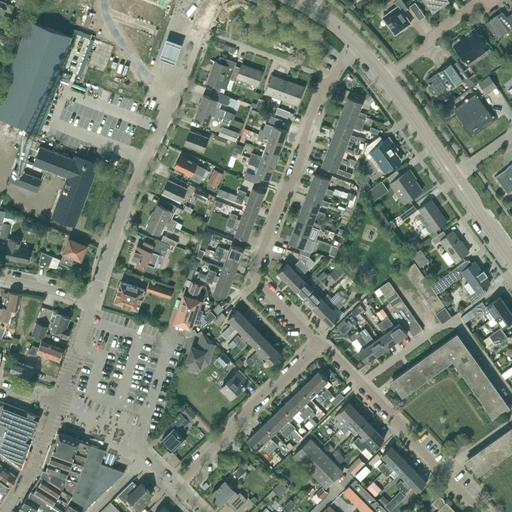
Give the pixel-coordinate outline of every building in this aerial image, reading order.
[(398,6),(383,17),(395,34),(410,23),(402,12),(408,8),(401,0),(397,0),(394,2),(398,6)] [(423,0),(433,13),(444,5),(445,6),(450,2),(448,0),(423,0)] [(502,12),(486,23),(497,39),(511,27),(511,15),(511,14),(506,18),(502,12)] [(55,93),(54,93),(58,82),(59,83),(60,80),(59,80),(62,72),(59,71),(72,33),(28,18),(9,73),(0,97),(0,117),(40,132),(53,96),(54,96),(55,93)] [(456,61),(457,62),(464,71),(469,79),(475,75),(467,64),(488,49),(476,31),(466,38),(465,36),(461,40),(462,41),(454,46),(462,57),(456,61)] [(175,41),(168,39),(162,57),(169,59),(173,61),(177,62),(183,44),(179,43),(175,41)] [(235,48),(230,47),(225,45),(223,49),(233,53),(235,48)] [(230,80),(235,66),(236,63),(224,59),(222,64),(215,62),(208,83),(214,85),(212,90),(215,91),(219,92),(221,88),(226,89),(230,80)] [(463,71),(457,62),(452,66),(451,64),(427,81),(437,95),(452,84),(453,86),(462,80),(463,83),(468,79),(463,71)] [(235,66),(230,80),(236,82),(237,79),(243,81),(241,86),(247,88),(250,86),(251,83),(257,86),(262,72),(242,65),(241,68),(235,66)] [(279,103),(287,82),(272,76),(266,93),(272,95),(271,100),(279,103)] [(489,76),(479,84),(486,94),(497,86),(489,76)] [(304,88),(287,82),(281,98),(298,105),(304,88)] [(223,116),(230,118),(232,113),(225,110),(225,111),(218,109),(217,111),(214,109),(217,100),(228,104),(230,96),(215,91),(213,99),(203,95),(199,107),(223,116)] [(367,94),(364,96),(370,103),(374,100),(371,95),(370,96),(368,94),(367,95),(367,94)] [(475,95),(455,110),(468,128),(477,122),(479,125),(486,120),(484,117),(488,114),(475,95)] [(259,98),(255,108),(261,110),(262,108),(265,100),(259,98)] [(348,98),(343,109),(358,115),(357,117),(365,120),(367,116),(359,113),(362,104),(348,98)] [(223,116),(199,107),(194,120),(208,125),(212,116),(215,117),(214,119),(221,122),(221,123),(229,125),(232,119),(230,118),(223,116)] [(278,107),(275,113),(288,118),(290,112),(278,107)] [(365,120),(357,117),(358,115),(343,109),(339,121),(354,126),(353,128),(360,131),(362,127),(365,120)] [(280,126),(282,121),(270,116),(268,121),(280,126)] [(351,135),(353,128),(354,126),(339,121),(335,132),(350,137),(349,139),(356,142),(358,139),(363,142),(365,138),(357,136),(357,137),(351,135)] [(9,124),(4,135),(13,139),(18,128),(9,124)] [(239,133),(222,126),(218,135),(236,141),(239,133)] [(259,135),(283,143),(288,132),(273,126),(270,135),(267,134),(268,132),(261,130),(259,135)] [(248,132),(244,131),(240,141),(244,142),(248,132)] [(190,132),(185,145),(203,152),(208,139),(190,132)] [(346,149),(345,151),(352,154),(353,151),(354,149),(346,146),(349,139),(350,137),(335,132),(330,143),(346,149)] [(225,145),(226,144),(227,139),(216,135),(213,141),(225,145)] [(265,150),(279,155),(283,143),(259,135),(257,140),(264,143),(264,141),(268,142),(265,150)] [(383,163),(388,169),(400,160),(399,159),(399,157),(396,153),(395,153),(391,148),(394,146),(388,139),(384,142),(379,136),(367,146),(364,152),(368,158),(373,155),(378,163),(383,163)] [(342,158),(345,151),(346,149),(330,143),(326,154),(342,160),(341,162),(348,165),(349,163),(357,165),(358,162),(350,159),(350,160),(342,158)] [(242,154),(244,146),(237,144),(234,151),(242,154)] [(40,146),(34,163),(67,176),(52,217),(76,226),(99,165),(75,156),(73,159),(40,146)] [(250,158),(274,167),(279,155),(265,150),(261,160),(258,158),(259,156),(252,154),(250,158)] [(236,158),(238,153),(234,152),(232,156),(228,165),(233,167),(236,158)] [(342,160),(326,154),(322,165),(336,171),(336,173),(350,179),(352,174),(338,169),(341,162),(342,160)] [(209,172),(196,165),(197,164),(181,156),(175,167),(192,176),(191,178),(200,182),(203,176),(207,177),(209,172)] [(274,167),(250,158),(248,163),(255,166),(256,163),(259,165),(256,174),(269,179),(274,167)] [(511,163),(507,167),(508,167),(495,176),(508,193),(511,190),(511,163)] [(42,179),(41,179),(13,168),(8,181),(37,192),(42,179)] [(214,169),(208,183),(216,187),(223,173),(214,169)] [(397,171),(387,178),(390,183),(390,184),(403,204),(422,190),(412,177),(413,177),(409,170),(401,176),(397,171)] [(246,172),(243,178),(259,184),(261,178),(246,172)] [(325,192),(325,193),(333,196),(334,194),(340,196),(341,191),(335,189),(334,192),(326,189),(329,180),(315,175),(310,186),(325,192)] [(365,192),(372,187),(367,180),(360,185),(365,192)] [(169,181),(163,193),(181,202),(187,189),(169,181)] [(321,203),(320,204),(328,207),(330,203),(322,200),(325,193),(325,192),(310,186),(306,197),(321,203)] [(237,195),(232,193),(232,194),(260,204),(265,192),(252,188),(249,197),(245,195),(246,193),(239,190),(237,195)] [(371,188),(365,193),(371,202),(378,198),(371,188)] [(197,190),(194,196),(207,202),(210,196),(197,190)] [(347,198),(349,199),(350,198),(354,200),(356,196),(355,195),(355,194),(349,192),(348,193),(342,191),(340,196),(347,198)] [(232,194),(232,193),(230,192),(227,198),(235,201),(242,204),(243,201),(247,203),(244,211),(256,216),(260,204),(232,194)] [(317,214),(316,216),(324,219),(325,215),(318,212),(320,204),(321,203),(306,197),(302,209),(317,214)] [(158,204),(152,216),(176,227),(180,229),(182,224),(178,222),(171,219),(174,212),(173,211),(176,206),(166,201),(163,207),(158,204)] [(430,201),(418,209),(422,214),(413,220),(424,235),(429,232),(429,233),(428,233),(431,237),(437,233),(435,229),(446,222),(430,201)] [(185,205),(183,210),(191,213),(193,209),(185,205)] [(414,205),(399,215),(403,221),(417,210),(414,205)] [(314,222),(316,216),(317,214),(302,209),(297,220),(313,226),(312,227),(320,230),(322,226),(314,222)] [(347,221),(350,212),(345,210),(342,219),(347,221)] [(252,228),(256,216),(244,211),(241,220),(237,218),(238,216),(231,213),(229,219),(252,228)] [(13,224),(15,215),(6,213),(4,221),(13,224)] [(176,227),(152,216),(146,227),(160,234),(164,225),(168,227),(166,229),(173,232),(176,227)] [(252,228),(229,219),(226,225),(233,227),(234,225),(238,227),(235,235),(247,239),(252,228)] [(29,220),(25,228),(36,233),(40,225),(29,220)] [(309,234),(312,227),(313,226),(297,220),(293,231),(308,237),(308,238),(316,241),(317,237),(309,234)] [(3,222),(0,237),(7,238),(10,223),(3,222)] [(48,233),(51,227),(44,225),(42,231),(43,231),(48,233)] [(305,245),(308,238),(308,237),(293,231),(289,243),(301,247),(299,253),(309,257),(313,248),(305,245)] [(443,232),(431,240),(435,245),(440,241),(447,251),(442,255),(449,264),(454,261),(455,262),(468,253),(453,232),(446,237),(443,232)] [(163,235),(161,241),(176,246),(177,241),(163,235)] [(10,239),(6,258),(27,263),(30,251),(19,248),(20,241),(10,239)] [(69,239),(60,262),(70,267),(74,256),(81,259),(86,246),(69,239)] [(137,245),(132,258),(138,261),(136,266),(153,272),(162,248),(168,250),(170,244),(155,239),(153,245),(145,242),(143,247),(137,245)] [(203,239),(201,246),(207,248),(209,241),(203,239)] [(216,252),(239,261),(244,249),(232,244),(228,253),(224,252),(225,249),(218,246),(217,251),(216,252)] [(420,249),(412,255),(420,267),(425,264),(421,258),(425,255),(420,249)] [(42,252),(39,264),(49,266),(53,256),(42,252)] [(223,268),(235,273),(239,261),(216,252),(214,258),(221,261),(222,258),(226,259),(223,268)] [(305,266),(309,257),(301,254),(299,259),(300,260),(294,266),(296,268),(294,271),(287,264),(278,273),(287,282),(304,265),(305,266)] [(462,276),(461,274),(460,275),(459,273),(472,264),(469,260),(466,261),(438,281),(431,286),(436,294),(439,292),(440,293),(444,290),(444,289),(462,276)] [(460,275),(461,274),(463,273),(469,282),(464,285),(471,294),(467,297),(472,304),(486,294),(483,289),(490,284),(485,277),(487,275),(484,270),(481,272),(475,262),(472,264),(459,273),(460,275)] [(405,271),(408,276),(418,269),(415,264),(405,271)] [(296,291),(305,282),(298,276),(301,273),(303,275),(309,269),(305,266),(304,265),(287,282),(296,291)] [(344,272),(338,265),(333,270),(339,277),(344,272)] [(192,280),(196,270),(190,268),(187,277),(192,280)] [(231,284),(235,273),(223,268),(219,277),(216,275),(217,273),(210,270),(208,276),(231,284)] [(420,272),(418,269),(408,276),(412,280),(421,273),(420,272)] [(231,284),(208,276),(199,272),(197,278),(206,281),(205,282),(212,284),(213,282),(217,283),(214,292),(226,296),(231,284)] [(425,278),(421,273),(412,280),(415,285),(425,278)] [(304,300),(322,283),(317,278),(312,284),(314,286),(311,289),(305,282),(296,291),(304,300)] [(428,283),(425,278),(415,285),(418,290),(428,283)] [(202,285),(191,281),(187,291),(198,295),(202,285)] [(121,282),(114,302),(138,310),(145,290),(121,282)] [(383,293),(392,287),(388,282),(379,288),(383,293)] [(149,283),(147,290),(170,298),(173,290),(149,283)] [(326,287),(322,283),(304,300),(313,309),(322,300),(316,293),(318,290),(320,293),(326,287)] [(432,288),(428,283),(418,290),(422,295),(432,288)] [(395,292),(392,287),(383,293),(386,298),(395,292)] [(425,300),(435,293),(432,288),(422,295),(425,300)] [(329,306),(322,300),(313,309),(322,318),(343,296),(338,291),(334,295),(335,296),(329,302),(331,304),(329,306)] [(5,297),(1,319),(9,320),(10,315),(11,316),(12,316),(13,315),(14,315),(14,314),(15,314),(16,308),(19,293),(9,292),(8,297),(5,297)] [(389,303),(399,297),(395,292),(386,298),(389,303)] [(439,298),(435,293),(425,300),(429,305),(439,298)] [(371,294),(366,298),(370,303),(374,300),(371,294)] [(202,312),(199,311),(202,302),(184,296),(180,310),(201,316),(202,312)] [(343,296),(322,318),(331,327),(340,318),(333,311),(336,308),(338,311),(344,305),(343,304),(347,300),(343,296)] [(402,301),(399,297),(389,303),(393,308),(402,301)] [(484,312),(490,320),(507,308),(500,297),(486,307),(482,303),(471,310),(476,317),(484,312)] [(442,303),(439,298),(429,305),(432,310),(442,303)] [(406,306),(402,301),(393,308),(396,313),(406,306)] [(445,307),(442,303),(432,310),(435,314),(445,307)] [(219,304),(212,310),(217,315),(223,308),(219,304)] [(357,306),(351,311),(354,316),(360,311),(357,307),(357,306)] [(409,311),(406,306),(396,313),(400,318),(409,311)] [(449,312),(445,307),(435,314),(439,319),(449,312)] [(383,308),(377,313),(381,320),(382,319),(383,321),(397,342),(407,334),(400,323),(394,327),(388,318),(389,317),(383,308)] [(511,314),(507,308),(490,320),(488,321),(492,326),(498,322),(502,328),(511,320),(511,314)] [(199,324),(201,316),(180,310),(176,323),(191,328),(193,322),(199,324)] [(237,328),(246,319),(238,310),(228,319),(234,326),(232,328),(230,326),(224,332),(229,336),(237,328)] [(216,316),(211,311),(203,318),(209,323),(216,316)] [(403,322),(412,316),(409,311),(400,318),(403,322)] [(222,312),(213,320),(217,325),(227,316),(222,312)] [(452,317),(449,312),(439,319),(442,324),(452,317)] [(51,321),(50,326),(52,327),(51,331),(67,337),(71,330),(66,328),(70,318),(57,313),(54,322),(51,321)] [(416,321),(412,316),(403,322),(407,328),(416,321)] [(255,328),(246,319),(237,328),(243,335),(241,338),(238,335),(233,340),(233,341),(229,345),(232,349),(237,345),(255,328)] [(387,349),(397,342),(383,321),(377,325),(382,331),(384,330),(387,333),(379,338),(387,349)] [(419,326),(416,321),(407,328),(410,332),(419,326)] [(351,327),(345,322),(338,329),(344,335),(351,327)] [(36,323),(32,334),(44,338),(47,330),(41,328),(42,325),(36,323)] [(362,323),(356,327),(360,332),(377,356),(387,349),(379,338),(372,343),(369,340),(372,338),(367,332),(368,332),(362,323)] [(419,326),(410,332),(413,337),(423,331),(419,326)] [(264,337),(255,328),(237,345),(242,350),(247,345),(245,342),(248,339),(254,346),(264,337)] [(483,341),(486,346),(504,333),(500,328),(483,341)] [(366,363),(377,356),(360,332),(359,333),(358,331),(349,337),(352,342),(357,339),(361,346),(364,344),(366,347),(359,352),(366,363)] [(214,344),(203,333),(198,349),(192,347),(187,363),(201,367),(202,362),(208,363),(214,344)] [(504,333),(486,346),(489,351),(496,346),(496,347),(508,339),(504,333)] [(458,336),(393,383),(400,394),(407,389),(408,392),(415,387),(414,384),(419,380),(421,383),(428,378),(426,376),(432,371),(434,374),(440,369),(439,366),(445,362),(446,364),(452,360),(454,359),(458,365),(459,365),(464,371),(461,372),(466,379),(469,378),(473,383),(470,385),(475,392),(477,390),(482,396),(479,398),(484,405),(486,403),(491,409),(488,410),(493,417),(506,408),(470,357),(469,358),(464,351),(468,349),(458,336)] [(251,366),(272,346),(264,337),(254,346),(258,350),(246,361),(251,366)] [(29,348),(28,352),(36,355),(37,352),(60,361),(64,349),(41,341),(39,347),(32,345),(31,348),(29,348)] [(272,346),(254,363),(259,367),(264,362),(262,360),(265,357),(272,364),(281,355),(272,346)] [(223,367),(230,360),(223,352),(216,359),(223,367)] [(12,363),(9,373),(31,380),(35,370),(12,363)] [(238,370),(220,387),(231,398),(245,385),(246,386),(250,382),(238,370)] [(319,372),(310,381),(327,398),(328,398),(331,402),(335,406),(344,397),(340,393),(335,398),(332,394),(327,388),(325,390),(322,387),(328,381),(319,372)] [(301,389),(310,399),(317,392),(320,395),(318,397),(323,402),(325,404),(329,400),(327,398),(310,381),(301,389)] [(304,405),(310,399),(301,389),(292,398),(309,416),(310,415),(312,418),(316,414),(313,412),(314,411),(309,406),(307,408),(304,405)] [(283,407),(292,416),(299,410),(302,412),(300,414),(305,420),(309,416),(292,398),(283,407)] [(20,470),(25,458),(32,438),(32,437),(36,426),(40,416),(0,401),(0,454),(6,460),(20,470)] [(336,425),(341,429),(359,412),(350,403),(340,412),(346,419),(344,421),(342,419),(336,425)] [(187,407),(182,411),(191,420),(195,415),(187,407)] [(274,415),(291,433),(299,441),(303,437),(295,429),(296,428),(291,423),(289,425),(286,422),(292,416),(283,407),(274,415)] [(171,451),(179,443),(180,444),(184,440),(183,439),(184,438),(179,433),(190,422),(181,412),(170,423),(175,428),(161,441),(165,446),(165,447),(169,451),(170,450),(171,451)] [(367,421),(359,412),(341,429),(345,434),(350,428),(348,426),(351,423),(358,430),(367,421)] [(265,424),(274,434),(281,427),(284,430),(282,432),(287,437),(291,433),(274,415),(265,424)] [(376,430),(367,421),(358,430),(364,436),(361,439),(359,437),(354,443),(358,447),(376,430)] [(268,440),(274,434),(265,424),(256,432),(273,450),(278,446),(273,440),(271,443),(268,440)] [(376,430),(358,447),(362,452),(368,446),(366,444),(369,441),(375,448),(385,439),(376,430)] [(511,430),(468,462),(475,473),(482,468),(484,471),(491,466),(489,463),(495,459),(496,462),(503,457),(502,454),(507,450),(509,453),(511,450),(511,430)] [(273,450),(256,432),(247,441),(256,451),(263,444),(266,447),(264,449),(269,455),(273,450)] [(81,511),(124,471),(101,463),(105,450),(83,442),(59,433),(55,444),(52,443),(40,475),(27,495),(19,508),(16,511),(81,511)] [(311,439),(294,455),(326,488),(343,471),(311,439)] [(378,468),(383,473),(401,455),(392,446),(382,456),(389,462),(386,465),(384,463),(378,468)] [(347,457),(342,452),(338,457),(342,462),(347,457)] [(409,464),(401,455),(383,473),(387,477),(388,477),(393,472),(391,470),(394,467),(400,473),(409,464)] [(358,458),(348,467),(354,473),(363,464),(358,458)] [(241,465),(233,473),(239,478),(246,471),(245,469),(249,466),(245,461),(241,465)] [(0,479),(11,487),(17,478),(0,464),(0,479)] [(418,473),(409,464),(400,473),(406,480),(403,482),(402,481),(396,486),(400,490),(418,473)] [(365,465),(355,475),(361,480),(371,470),(365,465)] [(427,482),(418,473),(400,490),(404,494),(405,495),(410,490),(408,487),(411,485),(418,491),(427,482)] [(0,503),(0,504),(11,487),(0,479),(0,503)] [(344,491),(355,503),(367,491),(356,479),(343,491),(344,492),(344,491)] [(225,481),(211,495),(221,505),(226,501),(236,511),(247,500),(240,492),(238,494),(225,481)] [(281,481),(273,489),(279,496),(288,488),(281,481)] [(373,481),(367,487),(375,496),(381,489),(373,481)] [(130,483),(118,495),(125,502),(129,499),(140,510),(150,500),(148,497),(152,493),(142,483),(136,488),(130,483)] [(455,511),(447,503),(446,504),(444,501),(445,500),(430,486),(427,489),(436,498),(432,503),(436,508),(437,507),(440,510),(437,511),(455,511)] [(322,487),(316,493),(322,499),(328,492),(322,487)] [(400,490),(385,505),(390,511),(406,496),(405,495),(404,494),(400,490)] [(364,511),(366,511),(377,501),(367,491),(355,503),(364,511)] [(383,496),(378,501),(383,506),(388,501),(383,496)] [(388,511),(377,501),(366,511),(388,511)]
